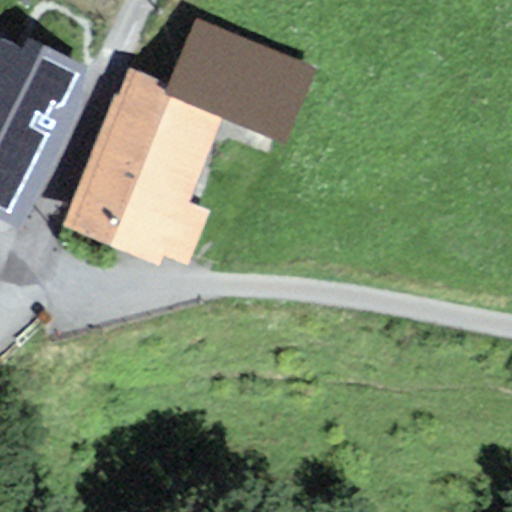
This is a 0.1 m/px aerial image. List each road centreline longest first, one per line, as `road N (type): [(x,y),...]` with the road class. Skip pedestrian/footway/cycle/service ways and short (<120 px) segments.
road 1 (residential): [(511,328),(294,288),(86,287),(23,264)]
road 2 (tertiary): [(23,264),(118,50),(149,0)]
